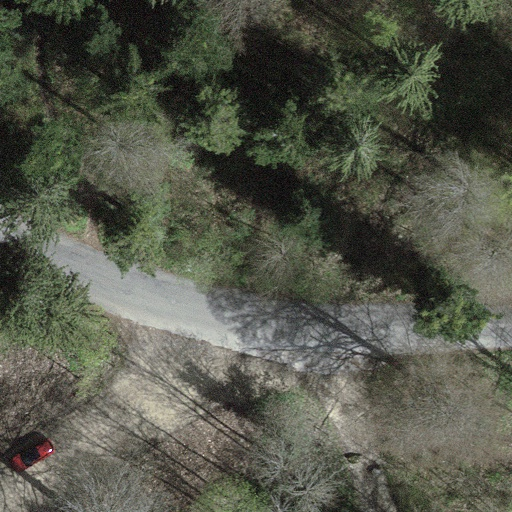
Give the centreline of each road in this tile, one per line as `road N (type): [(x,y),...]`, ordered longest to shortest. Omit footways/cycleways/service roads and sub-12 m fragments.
road 1 (tertiary): [(511,323),(422,327),(172,295),(0,236)]
road 2 (track): [(306,316),(182,410),(0,496)]
road 3 (track): [(306,316),(367,511)]
